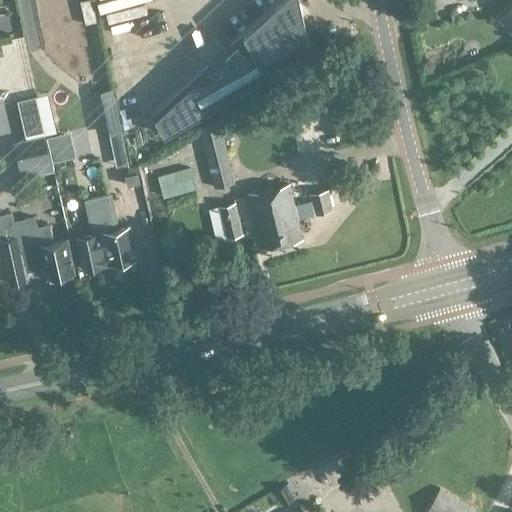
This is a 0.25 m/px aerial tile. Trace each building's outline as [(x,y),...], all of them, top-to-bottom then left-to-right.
[(96,21),(90,0),(81,0),(80,0),(85,24),(96,21)] [(166,0),(108,0),(116,32),(168,19),(165,8),(169,7),(166,0)] [(164,134),(310,51),(299,0),(277,0),(243,32),(243,35),(154,117),(164,134)] [(511,8),(500,19),(511,32),(511,8)] [(214,187),(233,182),(217,120),(197,125),(214,187)] [(53,170),(44,135),(13,142),(22,178),(53,170)] [(325,169),(330,189),(347,185),(342,165),(325,169)] [(162,197),(195,188),(189,166),(156,176),(162,197)] [(124,175),(126,186),(140,182),(137,172),(124,175)] [(310,201),(293,205),(288,184),(249,194),(262,248),(301,239),(296,217),(331,209),(326,191),(309,195),(310,201)] [(115,229),(107,194),(84,199),(93,234),(101,232),(104,247),(106,246),(110,263),(135,258),(128,226),(115,229)] [(234,202),(209,208),(216,240),(242,234),(234,202)] [(20,253),(42,248),(48,277),(73,272),(66,240),(53,243),(49,223),(37,226),(34,216),(12,221),(10,212),(0,213),(0,240),(9,284),(26,280),(20,253)] [(283,507),(291,500),(295,497),(286,484),(274,491),(283,507)] [(477,511),(440,487),(424,511),(477,511)]
